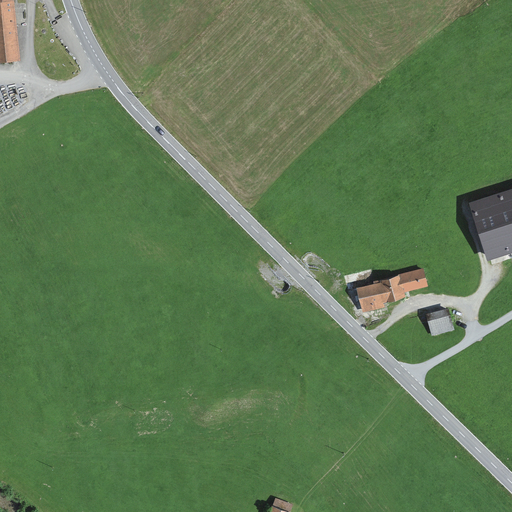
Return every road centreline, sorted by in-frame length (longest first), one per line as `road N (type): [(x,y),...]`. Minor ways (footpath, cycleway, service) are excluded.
road 1 (secondary): [(70,0),(92,51),(129,102),(511,483)]
road 2 (track): [(407,381),(299,503)]
road 3 (track): [(407,381),(511,315)]
